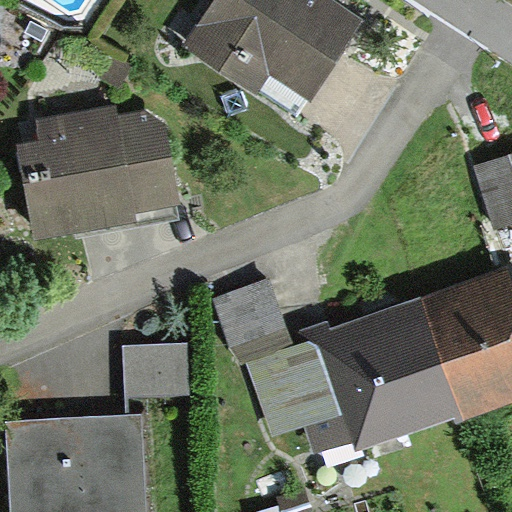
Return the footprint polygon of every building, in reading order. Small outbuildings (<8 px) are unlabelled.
[(212,0),(184,43),(297,118),(362,20),(331,0),(212,0)] [(22,145),(37,241),(181,219),(168,128),(146,113),(117,118),(115,107),(44,118),(48,141),(22,145)] [(511,153),(474,167),(497,231),(511,224),(511,153)] [(511,281),(506,265),(418,297),(462,422),(511,404),(511,281)] [(266,277),(215,298),(241,366),(246,364),(294,344),(266,277)] [(462,422),(418,297),(294,344),(246,364),(272,438),(305,424),(316,454),(353,440),(356,453),(455,417),(458,424),(462,422)] [(187,344),(124,344),(124,396),(187,395),(187,344)] [(147,511),(144,418),(6,423),(9,511),(147,511)]
